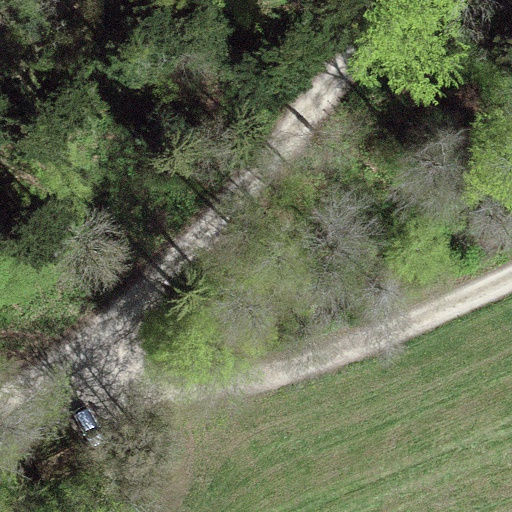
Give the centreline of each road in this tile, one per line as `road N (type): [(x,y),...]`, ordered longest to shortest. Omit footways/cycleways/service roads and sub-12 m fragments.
road 1 (track): [(59,373),(229,212),(412,0)]
road 2 (track): [(511,277),(336,357),(274,375),(124,381),(59,373)]
